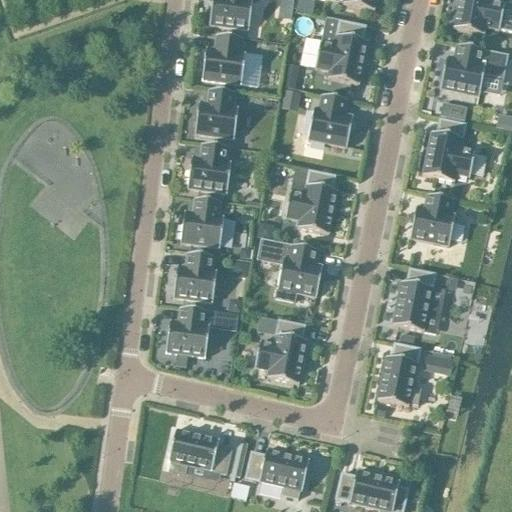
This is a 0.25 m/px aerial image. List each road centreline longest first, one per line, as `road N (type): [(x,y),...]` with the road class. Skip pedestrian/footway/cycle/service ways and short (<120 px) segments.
road 1 (residential): [(122,378),(329,422),(418,0)]
road 2 (residential): [(122,378),(172,0)]
road 3 (residential): [(104,511),(122,378)]
